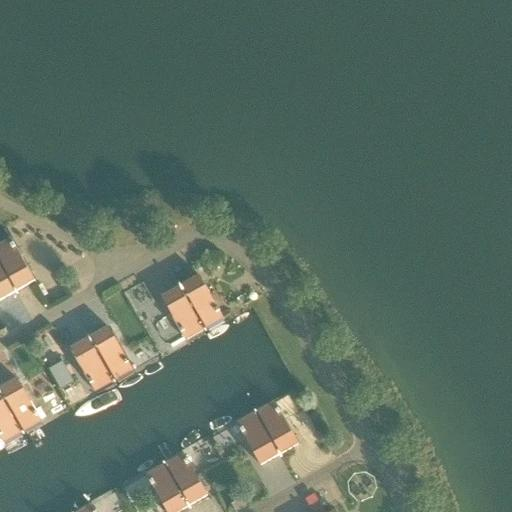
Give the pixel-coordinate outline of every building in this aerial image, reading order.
[(11,242),(0,248),(0,278),(11,298),(35,285),(11,242)] [(0,278),(0,304),(11,298),(0,278)] [(197,281),(173,295),(197,337),(220,324),(197,281)] [(173,295),(150,308),(173,350),(197,337),(173,295)] [(103,334),(79,347),(103,390),(126,376),(103,334)] [(79,347),(56,360),(79,403),(103,390),(79,347)] [(12,382),(0,389),(0,415),(12,438),(36,424),(12,382)] [(276,407),(252,420),(276,462),(300,450),(276,407)] [(0,415),(0,444),(12,438),(0,415)] [(252,420),(229,433),(252,475),(276,462),(252,420)] [(187,456),(164,469),(187,511),(211,498),(187,456)] [(164,469),(140,482),(156,511),(186,511),(187,511),(164,469)] [(231,502),(236,511),(246,506),(241,497),(231,502)]
